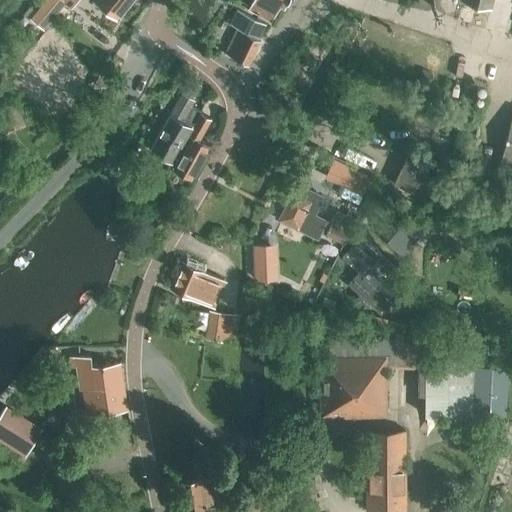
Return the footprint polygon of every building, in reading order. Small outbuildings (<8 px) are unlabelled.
[(66,0),(72,4),(75,0),(44,0),(30,17),(40,25),(61,0),(66,0)] [(129,0),(94,0),(115,17),(129,0)] [(283,5),(285,0),(251,0),(247,9),(271,20),(280,3),(283,5)] [(266,24),(236,9),(229,24),(237,28),(224,53),(249,66),(262,39),(260,38),(266,24)] [(432,78),(430,72),(422,69),(417,81),(430,85),(432,78)] [(188,76),(182,88),(196,94),(201,83),(188,76)] [(202,110),(192,104),(194,99),(181,92),(177,99),(149,149),(171,162),(202,110)] [(0,117),(16,110),(10,96),(0,100),(0,117)] [(202,110),(171,162),(174,164),(172,168),(191,178),(209,145),(197,138),(210,115),(202,110)] [(511,116),(498,170),(511,173),(511,116)] [(404,160),(393,182),(430,199),(440,177),(426,170),(431,159),(409,149),(404,160)] [(335,160),(329,172),(340,178),(365,190),(371,178),(346,166),(335,160)] [(144,177),(136,189),(146,197),(155,184),(144,177)] [(326,219),(314,213),(323,196),(303,186),(299,195),(292,191),(278,218),(317,238),(326,219)] [(325,235),(343,243),(358,212),(349,208),(345,215),(336,211),(325,235)] [(408,218),(387,240),(402,254),(422,231),(408,218)] [(361,235),(343,255),(359,270),(348,282),(361,293),(356,299),(360,303),(365,297),(380,311),(398,291),(404,285),(389,272),(395,266),(378,251),(371,244),(361,235)] [(254,278),(276,277),(275,242),(253,243),(254,278)] [(223,279),(182,261),(171,288),(212,306),(223,279)] [(209,309),(206,335),(236,339),(239,312),(209,309)] [(85,415),(127,410),(120,361),(91,364),(90,354),(69,357),(71,367),(76,366),(78,389),(82,389),(85,415)] [(388,415),(388,356),(320,356),(320,416),(367,415),(388,415)] [(447,356),(419,357),(420,394),(425,394),(425,415),(453,414),(453,416),(485,416),(502,416),(506,417),(508,371),(508,368),(480,366),(480,361),(480,358),(472,358),(447,357),(447,356)] [(0,438),(25,454),(32,443),(41,428),(4,406),(0,413),(0,438)] [(405,428),(368,428),(367,509),(405,509),(405,428)] [(0,455),(0,464),(14,473),(18,466),(0,455)] [(291,456),(296,505),(296,510),(318,508),(315,477),(310,478),(309,455),(291,456)] [(185,511),(258,511),(256,494),(230,498),(231,504),(213,507),(208,478),(180,482),(185,511)]
